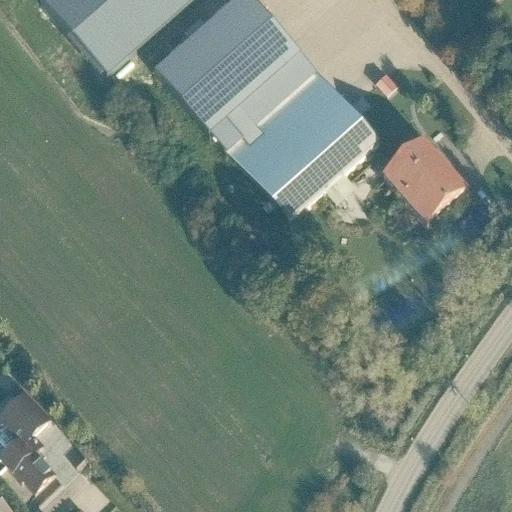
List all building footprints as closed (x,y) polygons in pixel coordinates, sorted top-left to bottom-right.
[(304,63),(251,0),(245,0),(158,73),(213,139),(227,127),(304,63)] [(317,75),(304,63),(227,127),(240,147),(317,75)] [(382,88),(392,99),(402,91),(392,80),(382,88)] [(377,151),(320,81),(240,147),(224,160),(282,230),(377,151)] [(426,237),(473,194),(428,146),(382,189),(426,237)] [(45,426),(19,401),(0,419),(0,428),(22,450),(45,426)] [(0,465),(32,499),(49,483),(11,444),(0,454),(0,465)]
